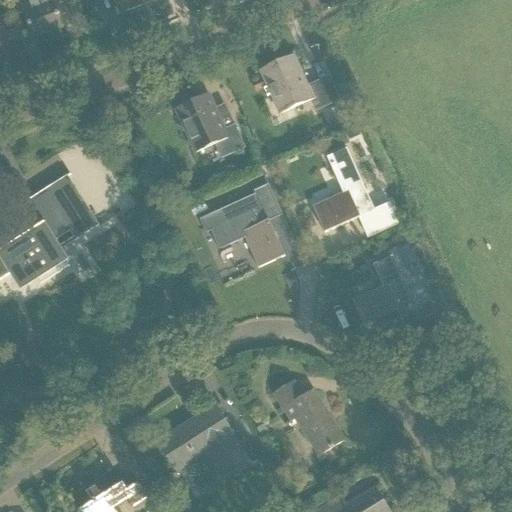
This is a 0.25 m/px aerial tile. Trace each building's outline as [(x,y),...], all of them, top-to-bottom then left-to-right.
[(25,15),(34,39),(58,30),(62,38),(78,32),(66,0),(26,0),(17,3),(22,16),(25,15)] [(115,0),(121,14),(145,5),(142,0),(115,0)] [(328,105),(318,83),(307,88),(294,60),(263,74),(280,112),(310,98),(316,111),(328,105)] [(209,99),(178,113),(196,150),(214,142),(218,151),(222,159),(245,148),(241,140),(235,126),(224,131),(209,99)] [(388,205),(374,211),(348,150),(328,159),(343,194),(313,207),(325,234),(362,217),(368,230),(394,219),(388,205)] [(256,195),(200,221),(207,235),(211,233),(219,251),(245,239),(259,269),(285,257),(268,219),(279,214),(267,186),(255,192),(256,195)] [(6,252),(0,255),(0,280),(12,273),(22,289),(37,279),(40,285),(69,266),(50,237),(69,225),(46,190),(27,202),(38,220),(43,228),(20,242),(15,234),(1,243),(6,252)] [(430,297),(414,304),(413,304),(392,258),(373,267),(382,287),(352,301),(364,327),(402,310),(410,327),(437,315),(430,297)] [(314,391),(304,398),(294,382),(274,395),(292,422),(296,420),(320,457),(345,441),(314,391)] [(215,407),(158,443),(176,472),(205,453),(223,481),(250,464),(232,436),(233,435),(215,407)] [(265,426),(257,431),(263,440),(270,435),(265,426)] [(121,483),(114,472),(73,498),(82,511),(106,511),(128,499),(132,506),(147,497),(133,476),(121,483)] [(389,511),(375,489),(337,511),(389,511)]
